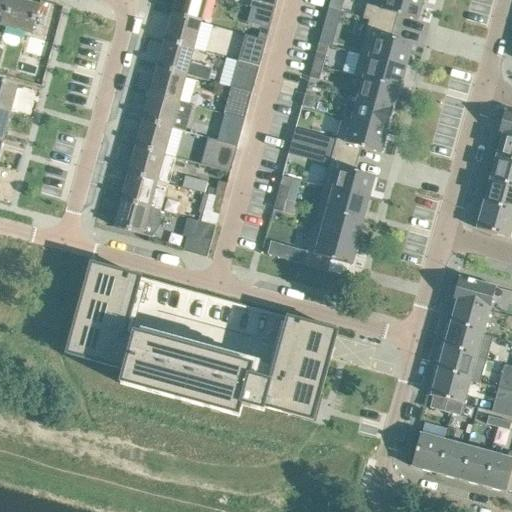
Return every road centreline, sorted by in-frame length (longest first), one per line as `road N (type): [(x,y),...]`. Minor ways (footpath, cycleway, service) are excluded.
road 1 (residential): [(415,339),(64,243)]
road 2 (residential): [(118,0),(125,21),(64,243)]
road 3 (residential): [(482,511),(378,476),(415,339)]
road 4 (residential): [(442,235),(482,89)]
